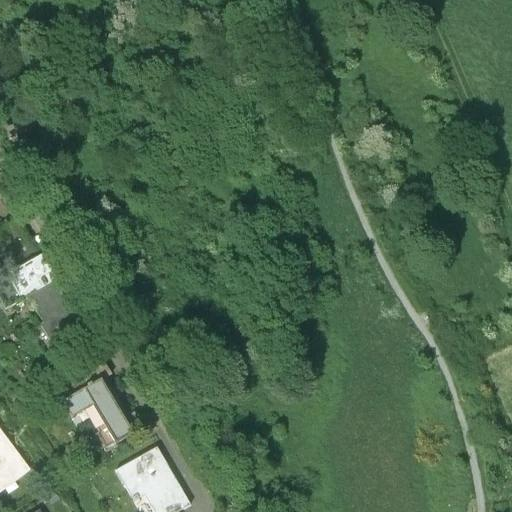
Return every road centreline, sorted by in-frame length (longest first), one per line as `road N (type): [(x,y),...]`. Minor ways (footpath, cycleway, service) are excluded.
road 1 (track): [(481,511),(444,374),(366,232),(302,60),(262,0)]
road 2 (track): [(511,412),(491,355),(507,347),(384,57),(383,0)]
road 3 (track): [(134,0),(78,79),(0,145)]
